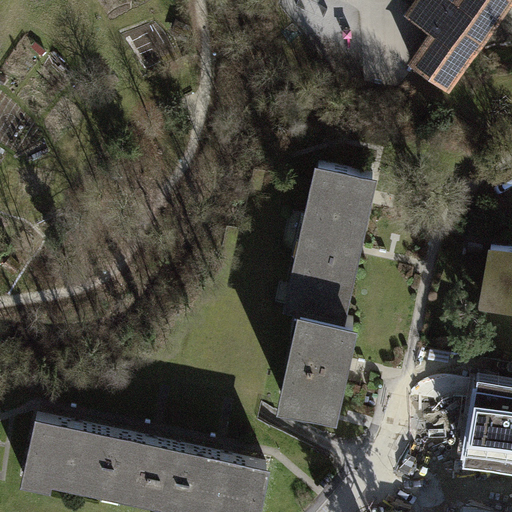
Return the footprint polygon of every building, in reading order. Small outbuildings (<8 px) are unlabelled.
[(432,29),(412,58),(447,84),(506,0),(415,0),(408,11),(432,29)] [(373,175),(317,163),(286,311),(296,313),(342,323),(373,175)] [(511,245),(487,241),(477,297),(511,302),(511,245)] [(296,313),(276,406),(338,419),(358,326),(342,323),(296,313)] [(511,378),(478,373),(465,458),(511,465),(511,378)] [(33,410),(20,473),(96,489),(110,426),(33,410)] [(110,426),(96,489),(172,505),(186,443),(110,426)] [(186,443),(172,505),(203,511),(250,511),(262,459),(186,443)]
